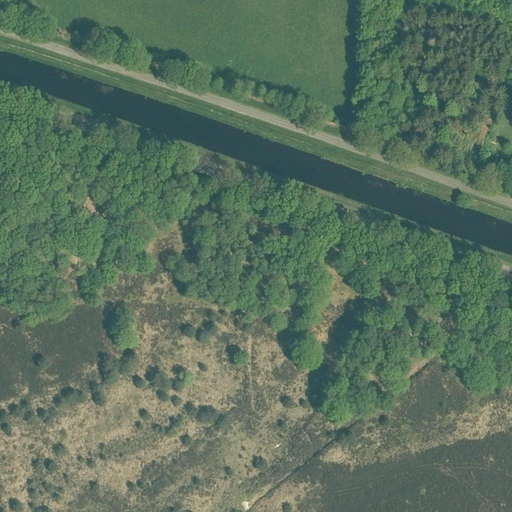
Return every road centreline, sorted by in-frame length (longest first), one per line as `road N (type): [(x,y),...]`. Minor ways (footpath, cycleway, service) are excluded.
road 1 (tertiary): [(511,276),(0,98)]
road 2 (unclassified): [(511,204),(0,29)]
